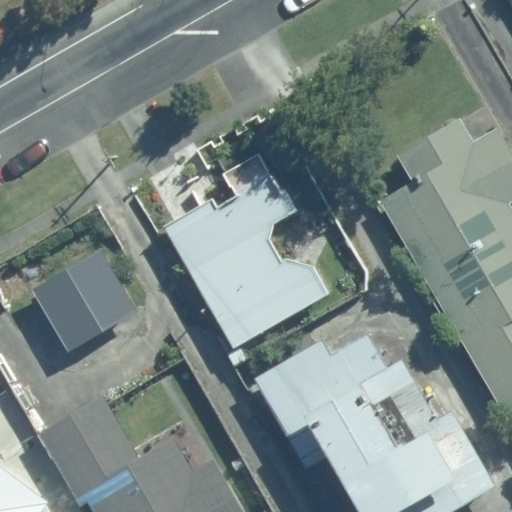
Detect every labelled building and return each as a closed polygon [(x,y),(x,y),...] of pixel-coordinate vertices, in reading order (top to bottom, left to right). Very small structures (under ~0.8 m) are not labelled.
[(462,119),(400,154),(416,183),(383,200),(508,414),(511,411),(511,204),(511,202),(511,201),(511,148),(500,129),(476,142),(462,119)] [(215,199),(167,226),(237,349),(332,293),(315,263),(287,261),(273,238),(278,223),(293,214),(261,153),(227,173),(240,195),(219,207),(215,199)] [(326,340),(258,377),(309,469),(333,454),(365,511),(451,511),(498,486),(455,413),(440,420),(428,398),(434,394),(402,338),(353,330),(329,344),(326,340)] [(141,457),(104,394),(38,433),(82,506),(90,502),(96,511),(244,511),(215,461),(194,472),(175,439),(141,457)] [(49,501),(0,465),(0,511),(49,511),(45,509),(49,501)]
